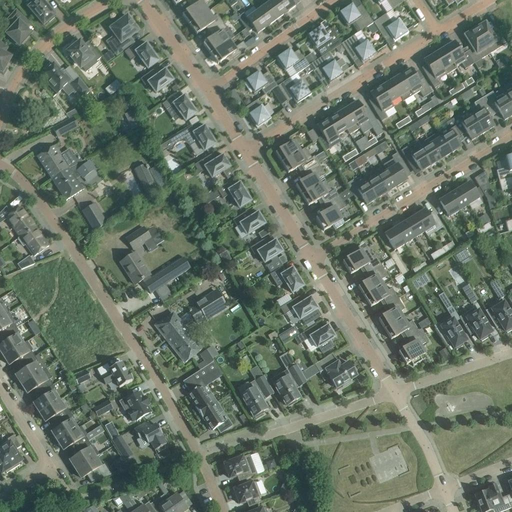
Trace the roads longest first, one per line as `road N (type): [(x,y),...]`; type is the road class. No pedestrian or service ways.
road 1 (residential): [(221,511),(203,464),(108,304),(40,205),(0,163)]
road 2 (residential): [(312,258),(511,136)]
road 3 (residential): [(245,150),(437,33)]
road 4 (residential): [(0,124),(7,96),(49,40),(112,0)]
road 5 (residential): [(395,392),(312,258)]
road 6 (residential): [(209,91),(335,0)]
road 7 (residential): [(312,258),(245,150)]
road 8 (residential): [(511,353),(395,392)]
